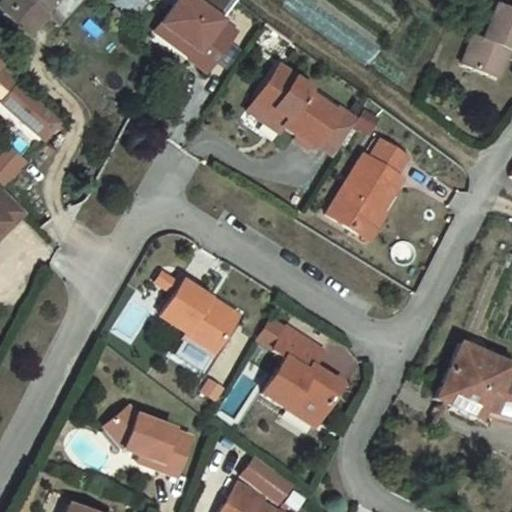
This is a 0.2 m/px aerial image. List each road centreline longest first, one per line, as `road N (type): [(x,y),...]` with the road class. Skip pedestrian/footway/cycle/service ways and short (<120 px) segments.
road 1 (residential): [(0,469),(131,223),(167,205),(397,352)]
road 2 (residential): [(511,142),(397,352)]
road 3 (residential): [(397,352),(352,444),(355,473),(372,494),(408,511)]
